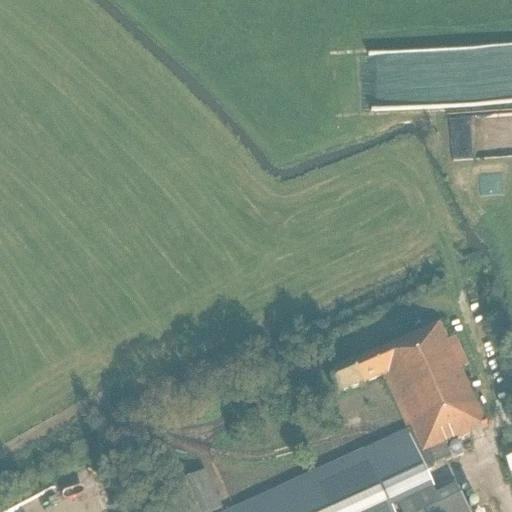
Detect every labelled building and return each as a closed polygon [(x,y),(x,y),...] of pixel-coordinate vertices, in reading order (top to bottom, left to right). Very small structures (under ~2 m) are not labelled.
[(371,52),(370,107),(418,107),(418,53),(371,52)] [(447,342),(439,325),(326,374),(336,397),(382,377),(406,431),(363,451),(363,452),(229,511),(390,511),(374,477),(406,463),(413,479),(433,471),(435,465),(429,453),(470,434),(468,431),(485,424),(458,367),(465,364),(454,339),(447,342)] [(511,478),(511,477),(511,444),(499,450),(511,478)] [(222,506),(232,503),(229,494),(230,494),(220,466),(208,470),(222,506)] [(180,511),(220,511),(222,511),(206,473),(171,488),(180,511)] [(466,511),(455,487),(428,500),(424,491),(396,504),(399,511),(466,511)]
